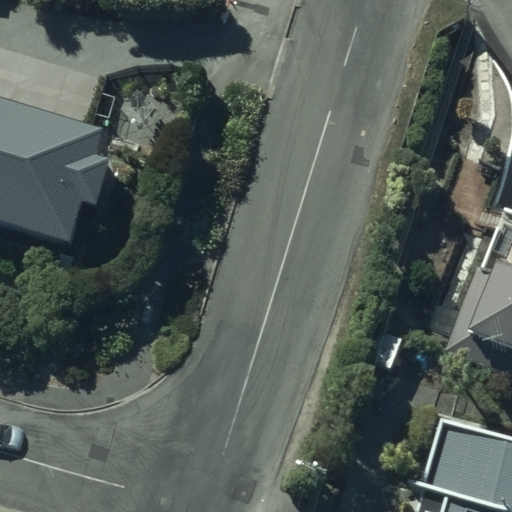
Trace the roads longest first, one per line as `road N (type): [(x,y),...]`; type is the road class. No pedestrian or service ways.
road 1 (unclassified): [(365,0),(201,511)]
road 2 (residential): [(200,511),(0,451)]
